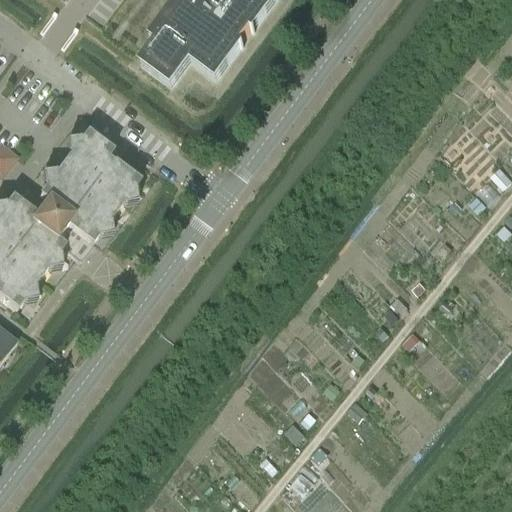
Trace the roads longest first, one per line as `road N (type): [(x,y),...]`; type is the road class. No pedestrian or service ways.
road 1 (unknown): [(511,201),(262,511)]
road 2 (tertiary): [(220,209),(0,499)]
road 3 (residential): [(220,209),(0,35)]
road 4 (tertiary): [(377,0),(220,209)]
